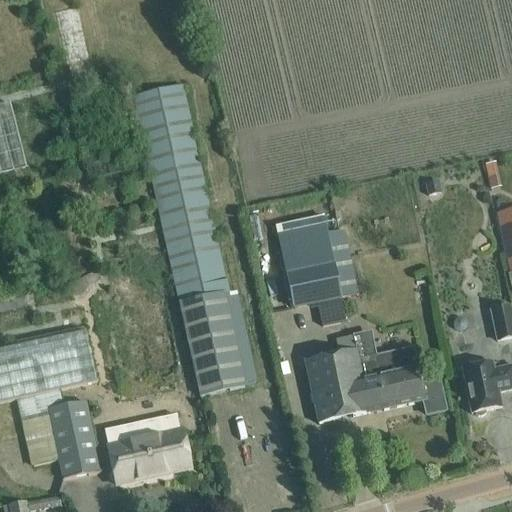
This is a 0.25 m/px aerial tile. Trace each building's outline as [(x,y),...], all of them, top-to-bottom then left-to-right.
[(136,97),(179,294),(224,285),(181,87),(136,97)] [(425,184),(427,196),(441,194),(439,182),(425,184)] [(511,208),(498,212),(510,269),(511,271),(511,270),(511,208)] [(278,234),(292,305),(293,310),(359,297),(346,236),(328,240),(325,223),(278,234)] [(180,309),(197,378),(201,397),(244,388),(240,368),(224,298),(180,309)] [(490,311),(497,343),(511,339),(511,308),(511,306),(490,311)] [(0,351),(0,404),(97,383),(85,332),(0,351)] [(354,352),(325,358),(305,363),(319,425),(424,403),(427,416),(446,412),(439,382),(423,386),(419,368),(414,349),(356,362),(354,352)] [(462,369),(472,415),(475,414),(475,416),(478,418),(481,417),(484,416),(486,414),(485,412),(502,409),(499,394),(511,391),(511,366),(494,370),(493,363),(462,369)] [(86,403),(49,411),(64,481),(102,474),(101,471),(100,472),(86,403)] [(105,431),(108,449),(117,486),(171,474),(171,473),(182,471),(183,472),(191,470),(183,433),(181,433),(177,416),(105,431)] [(36,511),(61,508),(60,498),(27,504),(27,503),(3,507),(3,511),(36,511)]
